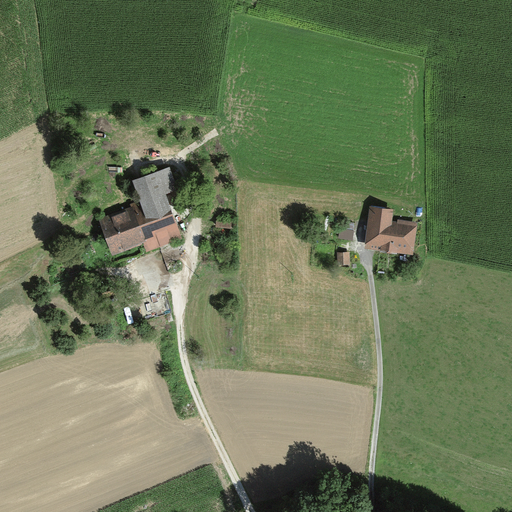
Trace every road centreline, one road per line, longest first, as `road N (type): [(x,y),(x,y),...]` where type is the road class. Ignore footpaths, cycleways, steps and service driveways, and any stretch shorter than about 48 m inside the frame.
road 1 (track): [(248,511),(182,364),(178,324),(195,224),(179,157),(210,137)]
road 2 (track): [(370,511),(377,381),(364,254)]
